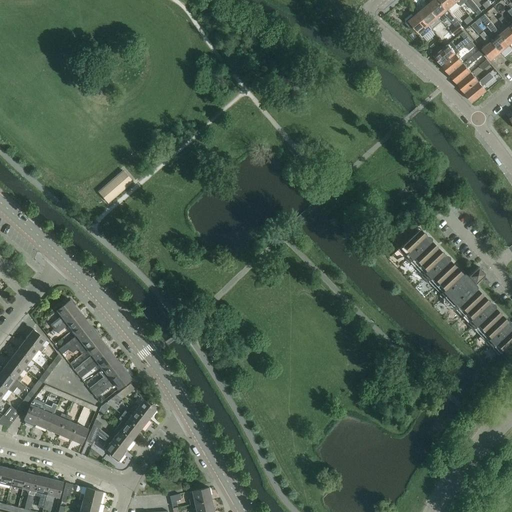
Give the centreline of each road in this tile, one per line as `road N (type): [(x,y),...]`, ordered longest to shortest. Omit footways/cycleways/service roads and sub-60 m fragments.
road 1 (secondary): [(189,416),(115,311),(62,257)]
road 2 (residential): [(476,121),(370,18),(382,0)]
road 3 (residential): [(130,486),(0,441)]
road 4 (residential): [(437,511),(465,466),(511,417)]
